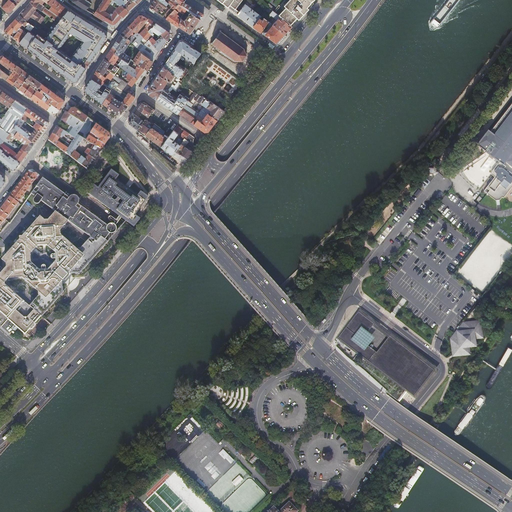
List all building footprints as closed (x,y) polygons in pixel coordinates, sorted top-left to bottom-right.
[(16,5),(10,0),(7,0),(2,7),(4,9),(7,11),(11,11),(13,9),(16,5)] [(66,8),(62,6),(58,11),(52,6),(50,9),(46,6),(45,7),(42,4),(45,1),(43,0),(31,0),(30,3),(37,8),(49,17),(51,15),(53,17),(51,19),(55,22),(57,23),(59,21),(60,19),(64,15),(68,10),(66,8)] [(58,11),(62,6),(57,2),(55,0),(50,0),(48,3),(52,6),(58,11)] [(109,5),(112,0),(103,0),(94,14),(103,20),(112,25),(115,25),(116,24),(118,22),(119,23),(121,19),(124,16),(126,14),(129,12),(120,5),(115,11),(112,16),(105,11),(109,5)] [(113,0),(120,5),(129,12),(133,8),(137,4),(133,0),(128,0),(127,0),(124,0),(123,1),(122,0),(113,0)] [(170,9),(173,11),(175,9),(176,8),(179,4),(174,1),(173,0),(165,0),(167,1),(169,3),(168,4),(167,6),(166,5),(165,4),(159,0),(154,0),(153,2),(150,7),(155,11),(163,16),(166,12),(168,11),(170,9)] [(232,6),(236,9),(242,0),(289,0),(284,6),(286,7),(278,15),(290,25),(297,18),(299,19),(302,16),(309,9),(307,7),(313,0),(218,0),(228,7),(230,4),(232,6)] [(186,10),(200,19),(203,14),(189,5),(184,2),(182,6),(181,6),(186,10)] [(37,8),(30,3),(27,6),(22,12),(20,15),(24,19),(25,18),(27,20),(26,21),(27,22),(31,17),(40,24),(41,22),(45,18),(39,14),(35,11),(37,8)] [(179,4),(176,8),(182,12),(181,14),(181,15),(180,16),(181,17),(182,16),(185,12),(186,10),(181,6),(182,6),(179,4)] [(245,4),(237,14),(245,20),(254,26),(260,18),(261,16),(263,14),(261,13),(260,15),(255,11),(256,11),(255,10),(254,11),(245,4)] [(175,9),(173,11),(171,13),(166,19),(173,23),(178,27),(179,26),(178,26),(181,19),(181,18),(176,14),(178,12),(175,9)] [(98,29),(91,25),(89,23),(83,19),(74,13),(68,10),(64,15),(60,19),(59,21),(57,23),(47,37),(48,38),(46,40),(37,34),(35,36),(28,31),(26,33),(21,29),(19,32),(18,31),(17,33),(15,35),(13,38),(22,44),(26,47),(30,51),(36,55),(43,60),(53,68),(57,70),(62,74),(69,79),(73,82),(77,81),(107,37),(106,33),(98,29)] [(178,26),(179,26),(183,29),(186,31),(190,34),(196,24),(200,19),(186,10),(185,12),(189,14),(184,20),(181,19),(178,26)] [(290,25),(278,15),(273,10),(270,14),(277,20),(273,24),(285,34),(289,30),(292,26),(290,25)] [(145,22),(148,18),(145,16),(142,14),(139,15),(133,20),(128,26),(134,30),(136,32),(137,31),(145,23),(145,22)] [(24,19),(20,15),(18,17),(16,19),(12,22),(9,25),(7,28),(4,31),(8,33),(7,34),(10,35),(13,38),(15,35),(12,33),(12,32),(14,33),(15,32),(17,33),(18,31),(19,32),(21,29),(20,28),(23,25),(25,27),(29,30),(30,30),(33,26),(27,22),(26,21),(27,20),(25,18),(24,19)] [(260,18),(254,26),(257,29),(261,32),(267,23),(269,21),(263,17),(263,18),(262,20),(260,18)] [(150,29),(156,23),(151,20),(148,18),(145,22),(145,23),(147,25),(139,33),(143,37),(148,31),(150,29)] [(265,31),(263,34),(266,35),(269,38),(276,44),(281,38),(285,34),(273,24),(269,21),(267,23),(268,24),(270,26),(265,31)] [(159,35),(166,30),(161,26),(156,23),(150,29),(148,31),(151,33),(151,34),(153,35),(154,34),(153,33),(154,31),(159,35)] [(134,30),(128,26),(125,30),(121,33),(128,39),(131,36),(129,35),(130,34),(130,35),(134,30)] [(215,39),(212,42),(211,42),(210,43),(212,44),(212,43),(216,46),(215,47),(216,47),(217,46),(220,49),(220,50),(220,51),(221,50),(235,60),(242,61),(247,55),(244,48),(230,38),(231,37),(230,36),(229,37),(225,35),(226,34),(226,33),(225,34),(221,31),(222,30),(220,29),(219,31),(220,32),(218,35),(217,34),(214,38),(215,39)] [(153,45),(159,51),(163,45),(167,39),(169,35),(169,33),(169,32),(168,31),(167,30),(166,30),(159,35),(161,37),(156,40),(153,38),(152,37),(149,40),(151,41),(153,45)] [(129,63),(131,59),(132,58),(123,52),(131,41),(135,46),(143,37),(139,33),(137,31),(136,32),(134,34),(131,36),(128,39),(121,33),(112,47),(116,49),(114,53),(122,59),(129,63)] [(147,42),(148,41),(147,39),(151,34),(151,33),(148,31),(143,37),(135,46),(139,49),(145,43),(147,42)] [(276,44),(269,38),(267,40),(276,47),(287,35),(285,34),(281,38),(276,44)] [(159,52),(159,51),(153,45),(151,41),(149,40),(148,41),(147,42),(145,43),(139,49),(140,50),(143,53),(153,60),(155,56),(159,52)] [(183,41),(179,42),(175,49),(182,54),(181,56),(186,60),(188,57),(191,60),(189,62),(190,62),(191,63),(192,64),(193,65),(196,58),(201,53),(192,47),(191,46),(183,41)] [(112,47),(105,58),(111,63),(114,64),(117,59),(120,61),(122,59),(114,53),(116,49),(112,47)] [(175,49),(164,66),(174,75),(177,77),(180,80),(193,65),(192,64),(191,63),(190,62),(189,62),(186,60),(181,56),(182,54),(175,49)] [(149,65),(153,60),(143,53),(140,50),(133,61),(138,64),(140,61),(143,63),(141,66),(145,69),(146,70),(149,65)] [(3,55),(0,55),(0,75),(6,80),(17,66),(9,60),(3,55)] [(111,63),(105,58),(96,71),(103,75),(105,71),(108,74),(110,71),(115,74),(119,68),(117,66),(115,65),(112,69),(110,68),(109,69),(106,67),(110,63),(110,64),(111,63)] [(141,74),(145,69),(141,66),(138,64),(133,61),(130,66),(127,64),(129,63),(122,59),(120,61),(117,66),(119,68),(121,66),(126,70),(129,73),(134,76),(137,79),(141,74)] [(17,66),(6,80),(10,83),(13,85),(24,70),(20,68),(17,66)] [(174,75),(164,66),(156,79),(148,90),(149,93),(152,96),(157,99),(163,90),(163,88),(168,80),(169,81),(170,81),(174,75)] [(24,70),(13,85),(14,86),(18,89),(29,74),(27,72),(24,70)] [(113,77),(115,74),(110,71),(108,74),(105,77),(103,75),(96,71),(92,78),(103,85),(103,84),(104,82),(108,85),(112,77),(113,77)] [(134,83),(137,79),(134,76),(129,73),(127,76),(125,78),(129,82),(128,84),(131,86),(134,83)] [(31,98),(42,83),(35,79),(34,78),(29,74),(18,89),(25,94),(31,98)] [(115,74),(113,77),(120,82),(122,80),(115,74)] [(177,91),(182,84),(178,82),(180,80),(177,77),(175,79),(178,82),(173,88),(171,86),(167,89),(166,89),(166,90),(164,89),(163,90),(167,93),(168,93),(169,92),(173,88),(177,91)] [(103,85),(92,78),(87,85),(102,94),(107,86),(103,84),(103,85)] [(127,83),(125,82),(122,80),(120,82),(118,86),(117,87),(122,91),(127,83)] [(59,109),(62,105),(64,101),(62,98),(53,91),(42,83),(31,98),(38,103),(42,106),(44,107),(52,113),(57,112),(58,111),(59,109)] [(102,94),(87,85),(85,87),(86,91),(93,96),(102,103),(109,93),(112,89),(112,88),(108,86),(107,86),(102,94)] [(115,97),(116,94),(120,96),(123,91),(122,91),(117,87),(115,85),(112,89),(109,93),(115,97)] [(163,90),(157,99),(179,114),(189,101),(180,94),(175,100),(169,96),(170,93),(169,92),(168,93),(167,93),(163,90)] [(0,95),(0,101),(7,106),(4,109),(7,111),(8,110),(15,100),(9,95),(3,91),(0,95)] [(135,97),(131,94),(128,92),(127,94),(124,99),(122,101),(121,102),(122,103),(123,101),(128,105),(129,104),(133,99),(135,97)] [(221,115),(224,110),(202,95),(201,96),(195,92),(194,93),(189,101),(193,104),(196,100),(211,111),(209,114),(217,120),(221,115)] [(104,105),(107,107),(114,98),(115,97),(109,93),(102,103),(104,105)] [(124,110),(128,105),(123,101),(122,103),(121,102),(119,101),(118,104),(115,102),(116,101),(117,102),(118,101),(117,100),(114,98),(107,107),(112,111),(117,114),(121,113),(123,111),(124,110)] [(1,119),(0,121),(0,126),(9,133),(13,128),(17,123),(20,119),(21,118),(28,108),(21,104),(15,100),(8,110),(7,111),(1,119)] [(193,104),(189,101),(179,114),(185,118),(192,123),(195,118),(199,113),(190,108),(193,104)] [(138,105),(136,108),(143,113),(147,116),(148,117),(152,112),(153,112),(155,110),(151,107),(147,105),(147,104),(145,103),(144,102),(140,103),(138,105)] [(511,102),(490,131),(494,133),(511,109),(511,102)] [(33,112),(28,108),(21,118),(23,119),(28,123),(29,122),(27,120),(28,118),(31,121),(33,120),(35,121),(36,123),(35,124),(31,122),(29,124),(42,133),(45,129),(48,125),(48,122),(39,116),(33,112)] [(70,111),(68,113),(84,123),(88,117),(80,112),(75,108),(71,109),(70,111)] [(492,172),(491,174),(495,177),(486,187),(487,187),(484,191),(487,193),(496,200),(500,199),(502,197),(503,198),(511,186),(511,173),(508,170),(507,171),(503,169),(506,166),(503,164),(505,161),(511,166),(511,109),(494,133),(490,131),(488,129),(477,144),(487,151),(486,152),(491,155),(499,161),(500,161),(498,164),(492,172)] [(68,113),(66,111),(61,118),(61,119),(72,126),(69,131),(58,124),(56,126),(70,135),(75,138),(77,134),(84,123),(68,113)] [(213,125),(217,120),(209,114),(204,111),(198,120),(195,118),(192,123),(196,126),(198,127),(200,129),(205,132),(208,131),(213,125)] [(133,126),(138,129),(144,122),(133,113),(132,114),(129,120),(130,123),(133,126)] [(88,117),(84,123),(77,134),(86,140),(89,135),(91,133),(97,124),(93,121),(88,117)] [(150,138),(161,146),(166,139),(168,137),(165,134),(163,136),(158,132),(161,129),(155,124),(153,126),(153,128),(150,128),(148,127),(150,126),(151,125),(149,124),(150,122),(145,119),(145,120),(144,122),(138,129),(150,138)] [(17,123),(13,128),(34,143),(38,138),(42,133),(29,124),(28,123),(26,125),(33,131),(31,134),(17,123)] [(103,128),(97,124),(91,133),(99,139),(98,140),(89,135),(86,140),(102,149),(110,137),(109,133),(103,128)] [(167,151),(172,155),(175,151),(183,140),(178,137),(175,141),(174,141),(173,142),(172,141),(173,139),(178,133),(178,132),(182,128),(177,125),(171,133),(168,137),(166,139),(161,146),(167,151)] [(0,145),(6,138),(9,133),(0,126),(0,145)] [(70,135),(56,126),(54,131),(52,133),(59,138),(61,134),(62,133),(64,134),(63,136),(68,139),(70,135)] [(13,128),(9,133),(6,138),(10,140),(12,138),(14,136),(21,141),(20,143),(21,143),(23,145),(21,148),(27,153),(30,148),(34,143),(13,128)] [(187,137),(189,133),(184,130),(180,135),(184,138),(186,136),(187,137)] [(68,148),(70,145),(65,142),(64,145),(58,140),(59,138),(52,133),(50,136),(48,140),(65,152),(68,148)] [(72,158),(88,170),(102,149),(86,140),(77,134),(75,138),(70,145),(68,148),(65,152),(72,158)] [(10,140),(6,138),(0,145),(0,148),(3,150),(9,155),(20,163),(23,158),(27,153),(21,148),(19,151),(17,153),(6,145),(8,142),(10,140)] [(12,138),(10,140),(18,146),(20,144),(12,138)] [(175,151),(172,155),(177,158),(181,161),(185,161),(186,159),(189,156),(193,151),(195,148),(195,147),(194,146),(194,145),(194,144),(194,143),(194,142),(194,141),(190,139),(188,141),(184,138),(183,140),(175,151)] [(10,140),(8,142),(19,151),(21,148),(19,147),(18,146),(10,140)] [(0,159),(2,162),(12,170),(15,170),(17,167),(20,163),(9,155),(8,157),(2,152),(3,150),(0,148),(0,159)] [(37,185),(42,177),(36,173),(32,170),(29,171),(19,183),(9,196),(18,202),(35,179),(38,181),(35,184),(37,185)] [(125,222),(126,221),(134,227),(135,225),(139,220),(140,218),(137,216),(135,215),(148,197),(141,191),(137,196),(126,187),(115,180),(119,175),(111,170),(104,179),(98,187),(93,184),(92,186),(88,191),(87,192),(118,215),(117,216),(112,222),(110,222),(109,223),(108,223),(107,224),(106,225),(79,205),(77,203),(78,203),(78,202),(78,201),(79,201),(79,200),(79,199),(78,199),(78,198),(78,197),(77,196),(76,196),(76,195),(75,195),(74,195),(73,195),(72,195),(72,196),(71,196),(70,196),(70,197),(68,196),(62,192),(42,177),(37,185),(32,192),(35,194),(33,197),(33,198),(33,199),(32,199),(32,200),(32,201),(33,202),(33,203),(34,203),(34,204),(35,204),(36,205),(37,205),(38,205),(39,205),(39,204),(40,204),(40,203),(42,201),(42,202),(43,200),(52,206),(57,210),(56,212),(68,221),(69,219),(92,236),(91,236),(90,237),(96,242),(101,237),(107,241),(110,238),(115,233),(116,232),(125,222)] [(18,202),(9,196),(3,205),(0,208),(0,215),(5,219),(5,220),(6,219),(18,203),(18,202)] [(24,278),(36,288),(36,298),(29,305),(37,312),(41,315),(107,241),(101,237),(96,242),(90,237),(83,246),(73,246),(62,236),(62,228),(68,221),(56,212),(51,218),(38,218),(6,254),(10,257),(6,262),(6,268),(0,274),(0,281),(3,284),(6,279),(24,278)] [(456,273),(482,292),(511,253),(511,246),(509,244),(491,230),(479,246),(477,244),(456,273)] [(0,311),(8,318),(23,301),(3,284),(0,281),(0,311)] [(8,318),(25,333),(32,325),(41,315),(37,312),(29,305),(23,300),(23,301),(8,318)] [(400,402),(407,392),(414,397),(433,371),(382,331),(358,312),(337,338),(364,359),(363,360),(357,355),(353,361),(364,371),(368,374),(379,383),(388,392),(387,393),(400,402)] [(465,323),(452,340),(454,350),(459,354),(468,352),(468,345),(475,344),(474,337),(482,336),(480,321),(465,323)] [(296,511),(298,510),(289,501),(279,511),(276,509),(274,506),(267,511),(296,511)]
